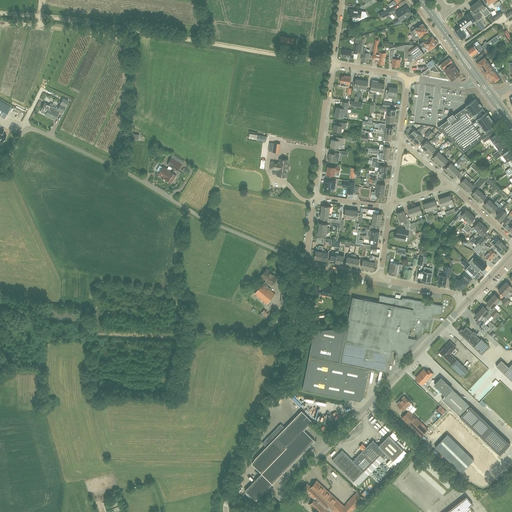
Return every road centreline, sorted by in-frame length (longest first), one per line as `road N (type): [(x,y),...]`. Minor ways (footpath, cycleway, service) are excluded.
road 1 (unclassified): [(303,263),(35,130),(23,131),(0,167)]
road 2 (track): [(332,63),(0,14)]
road 3 (residential): [(261,511),(462,304)]
road 4 (residential): [(225,511),(296,331),(303,263)]
road 5 (residential): [(314,196),(332,63)]
